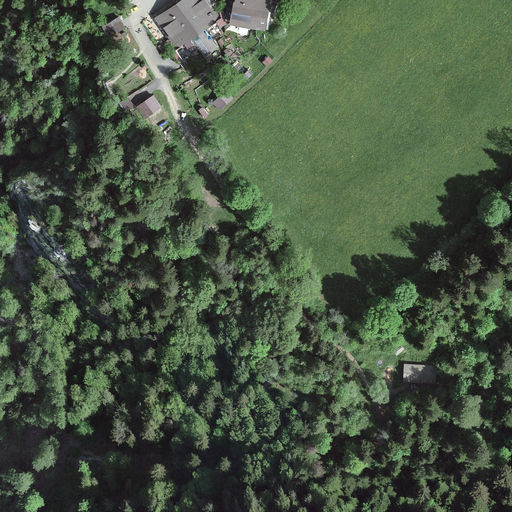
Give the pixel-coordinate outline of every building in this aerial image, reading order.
[(208,54),(223,43),(211,26),(226,15),(215,0),(179,0),(159,14),(183,47),(196,37),(208,54)] [(270,8),(236,1),(232,22),(267,28),(270,8)] [(118,18),(104,26),(110,37),(125,29),(118,18)] [(229,87),(216,100),(223,107),(236,94),(229,87)] [(145,119),(162,107),(154,95),(136,107),(145,119)] [(437,363),(403,362),(403,381),(437,381),(437,363)]
